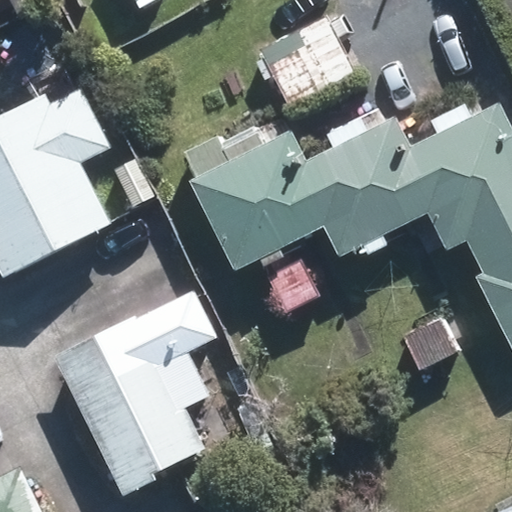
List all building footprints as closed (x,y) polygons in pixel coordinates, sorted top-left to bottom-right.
[(324,9),(256,43),(287,104),(355,69),(324,9)] [(110,151),(82,95),(52,109),(49,102),(0,125),(0,283),(0,284),(4,283),(112,230),(81,166),(110,151)] [(511,137),(498,110),(409,155),(392,122),(304,167),(289,135),(260,151),(252,136),(222,152),(217,142),(183,159),(196,184),(185,190),(232,279),(321,234),(336,264),(423,219),(443,258),(464,247),(482,279),(473,284),(511,357),(511,137)] [(266,282),(285,319),(321,300),(302,263),(266,282)] [(127,498),(132,495),(211,452),(141,322),(65,364),(57,368),(96,440),(113,473),(127,498)] [(438,323),(402,342),(419,376),(455,357),(438,323)] [(38,511),(18,472),(0,481),(0,511),(38,511)]
